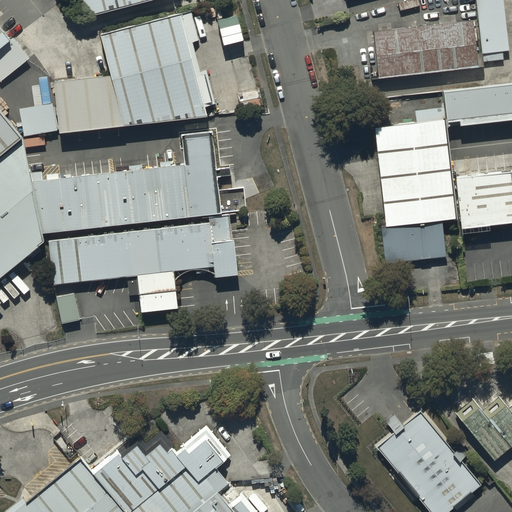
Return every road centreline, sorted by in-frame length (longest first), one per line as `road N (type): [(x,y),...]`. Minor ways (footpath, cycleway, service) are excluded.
road 1 (unclassified): [(354,335),(349,286),(275,0)]
road 2 (secondary): [(0,389),(67,370),(273,344)]
road 3 (unknown): [(298,88),(511,70)]
road 4 (unclassified): [(273,344),(304,452),(348,511)]
road 5 (secondary): [(354,335),(511,317)]
